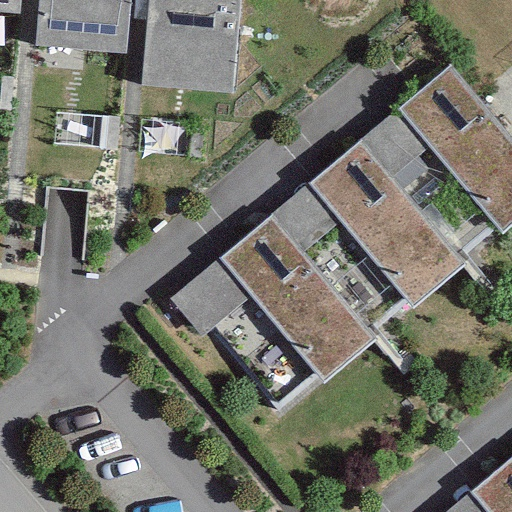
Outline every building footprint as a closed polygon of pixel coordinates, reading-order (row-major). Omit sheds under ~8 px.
[(34,0),(0,0),(0,47),(29,50),(34,0)] [(141,0),(51,0),(42,82),(130,92),(141,0)] [(253,0),(160,0),(146,126),(237,137),(253,0)] [(511,267),(511,182),(451,110),(159,352),(189,388),(244,342),(313,426),(368,381),(297,296),(335,265),(402,345),(456,300),(394,226),(422,203),(491,285),(511,267)] [(511,511),(511,498),(495,511),(511,511)]
